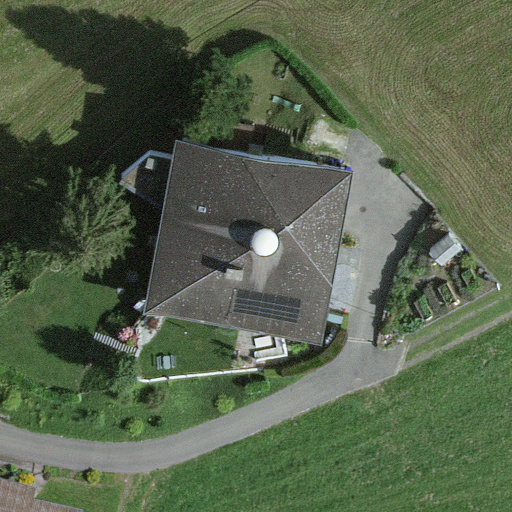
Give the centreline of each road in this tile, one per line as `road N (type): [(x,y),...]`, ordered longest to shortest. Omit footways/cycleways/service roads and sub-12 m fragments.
road 1 (track): [(138,456),(393,362)]
road 2 (track): [(0,437),(138,456)]
